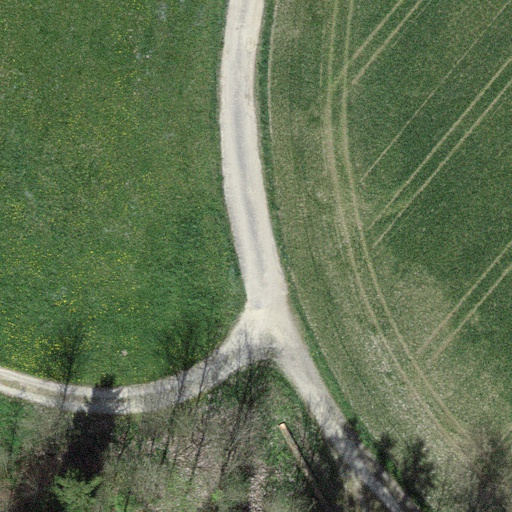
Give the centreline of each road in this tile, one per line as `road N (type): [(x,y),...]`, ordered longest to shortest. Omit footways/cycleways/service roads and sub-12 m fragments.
road 1 (track): [(248,0),(231,87),(268,328)]
road 2 (track): [(0,377),(92,400),(150,397),(211,374),(268,328)]
road 3 (track): [(268,328),(360,482),(392,511)]
